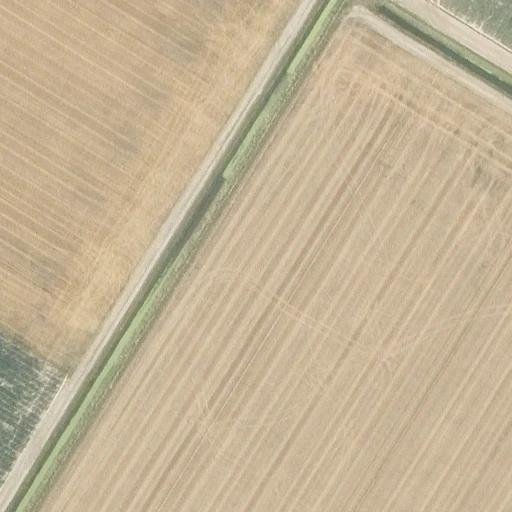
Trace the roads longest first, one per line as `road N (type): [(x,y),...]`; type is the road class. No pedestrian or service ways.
road 1 (track): [(305,0),(0,501)]
road 2 (track): [(407,0),(511,65)]
